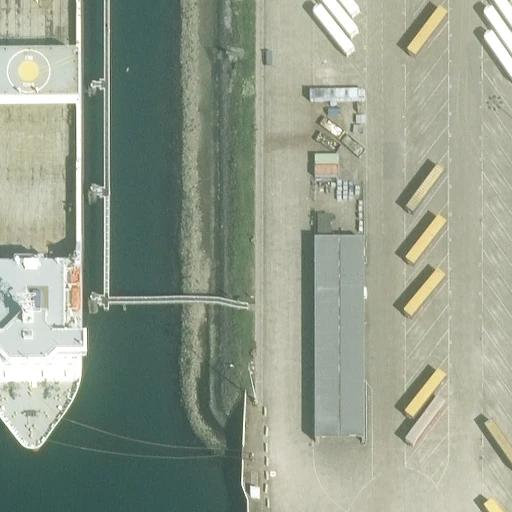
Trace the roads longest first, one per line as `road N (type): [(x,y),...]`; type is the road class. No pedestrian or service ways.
road 1 (unknown): [(395,511),(377,0)]
road 2 (unknown): [(472,511),(472,0)]
